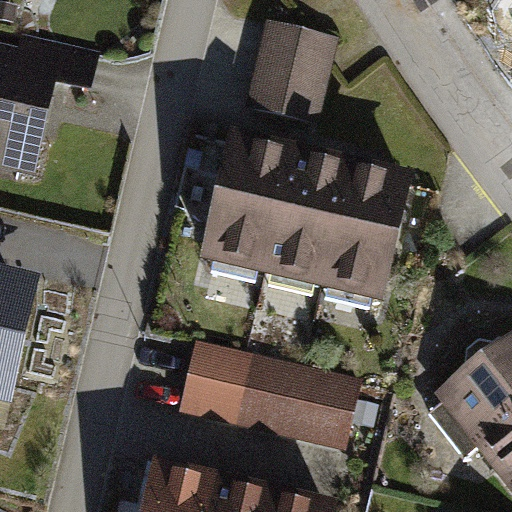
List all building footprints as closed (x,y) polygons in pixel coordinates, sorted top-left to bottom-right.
[(340,40),(269,24),(250,105),(321,121),(340,40)] [(17,61),(0,57),(0,181),(32,189),(54,90),(92,99),(100,67),(20,49),(17,61)] [(289,152),(229,138),(199,266),(260,280),(289,152)] [(350,166),(289,152),(260,280),(320,294),(350,166)] [(410,180),(350,166),(320,294),(381,307),(410,180)] [(24,298),(0,292),(0,391),(3,392),(7,372),(24,376),(37,319),(20,315),(24,298)] [(469,364),(438,390),(445,399),(430,411),(466,456),(480,445),(511,486),(511,332),(497,343),(490,339),(481,338),(472,342),(466,350),(467,357),(469,364)] [(364,384),(201,347),(185,418),(347,456),(364,384)] [(204,511),(212,480),(151,466),(140,511),(204,511)] [(268,511),(272,494),(212,480),(204,511),(268,511)] [(331,511),(333,508),(272,494),(268,511),(331,511)]
